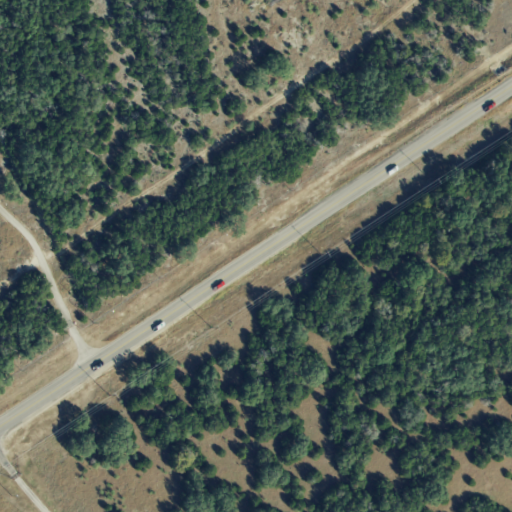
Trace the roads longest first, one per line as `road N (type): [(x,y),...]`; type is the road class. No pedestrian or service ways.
road 1 (secondary): [(0,427),(511,86)]
road 2 (track): [(0,285),(80,240),(353,50),(409,0)]
